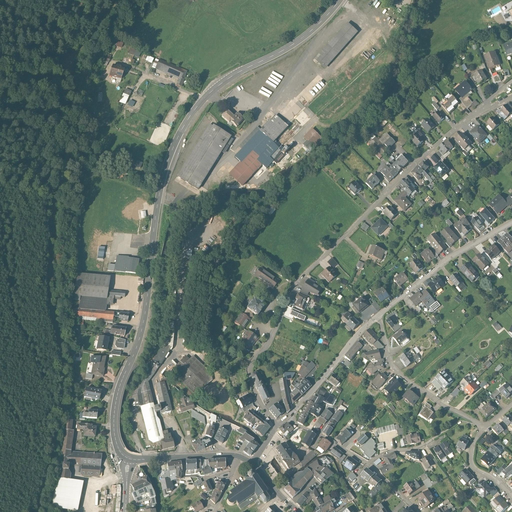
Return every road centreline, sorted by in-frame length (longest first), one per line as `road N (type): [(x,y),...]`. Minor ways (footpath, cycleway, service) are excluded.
road 1 (secondary): [(339,0),(300,39),(213,89),(174,145),(160,187),(142,327),(114,410),(114,436),(127,457)]
road 2 (track): [(36,511),(62,380),(48,289),(51,210),(72,90),(66,61),(119,0)]
road 3 (residential): [(277,426),(248,368),(291,290),(475,114)]
road 4 (residential): [(376,316),(392,369),(485,430)]
road 5 (residential): [(376,316),(450,258),(511,223)]
road 6 (residential): [(287,418),(374,469),(419,511)]
road 7 (residential): [(287,418),(376,316)]
road 8 (secondary): [(251,463),(231,455),(127,457)]
